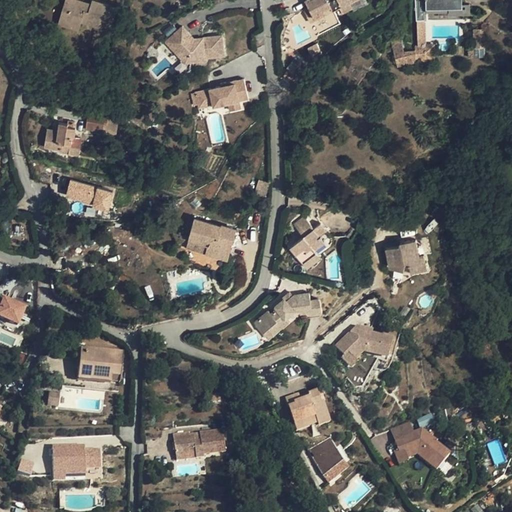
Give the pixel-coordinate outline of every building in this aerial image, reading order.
[(76,3),(76,0),(65,0),(63,9),(69,11),(66,21),(81,26),(82,21),(100,26),(100,23),(111,27),(117,7),(93,0),(92,0),(92,3),(90,8),(76,3)] [(305,0),(309,6),(316,20),(327,15),(324,10),(331,6),(334,11),(340,7),(343,13),(353,8),(350,2),(353,0),(305,0)] [(416,0),(417,21),(424,21),(427,20),(427,9),(463,8),(462,0),(416,0)] [(311,23),(316,20),(309,6),(304,9),(311,23)] [(79,30),(81,26),(66,21),(69,11),(63,9),(58,24),(79,30)] [(183,26),(166,41),(186,62),(206,60),(206,57),(225,55),(223,36),(203,37),(195,38),(183,26)] [(474,29),(474,48),(484,48),(484,29),(474,29)] [(435,45),(425,45),(425,51),(426,56),(436,56),(435,45)] [(306,67),(297,60),(289,69),(298,76),(306,67)] [(195,92),(197,104),(212,101),(213,105),(214,106),(228,103),(240,100),(249,98),(244,78),(221,83),(221,86),(195,92)] [(240,100),(228,103),(229,110),(242,107),(240,100)] [(88,114),(87,121),(107,125),(108,118),(88,114)] [(74,127),(75,121),(68,120),(68,123),(58,122),(56,133),(48,133),(46,147),(51,148),(63,150),(64,142),(72,144),(73,136),(75,136),(76,127),(74,127)] [(106,132),(107,125),(87,121),(86,129),(106,132)] [(82,138),(75,136),(73,136),(72,144),(72,146),(81,148),(82,138)] [(64,197),(108,212),(115,194),(71,178),(64,197)] [(269,183),(269,182),(260,179),(255,193),(265,197),(269,183)] [(320,235),(327,229),(321,222),(314,228),(305,216),(294,225),(304,236),(291,247),(306,266),(319,255),(315,250),(313,248),(323,240),(320,235)] [(208,244),(206,252),(228,259),(237,228),(223,223),(222,225),(195,217),(188,239),(208,244)] [(330,234),(327,229),(320,235),(323,240),(330,234)] [(186,247),(206,252),(208,244),(188,239),(186,247)] [(390,267),(404,270),(406,263),(410,263),(412,271),(427,267),(425,255),(420,256),(416,239),(400,243),(401,246),(386,249),(390,267)] [(325,242),(323,240),(313,248),(315,250),(325,242)] [(186,249),(173,246),(183,261),(186,249)] [(319,255),(306,266),(308,268),(321,257),(319,255)] [(283,297),(285,299),(285,300),(287,302),(294,296),(291,292),(290,291),(285,295),(283,297)] [(269,311),(260,318),(274,334),(289,321),(286,317),(287,317),(294,311),(294,310),(300,309),(300,312),(309,311),(309,314),(322,312),(320,299),(319,298),(318,298),(311,300),(309,292),(295,295),(294,296),(287,302),(285,300),(285,299),(284,299),(277,306),(276,306),(276,307),(278,308),(271,313),(269,311)] [(0,301),(0,316),(20,323),(27,303),(3,294),(0,301)] [(268,338),(274,334),(260,318),(255,322),(268,338)] [(357,326),(349,334),(371,341),(371,334),(372,331),(357,326)] [(349,334),(335,347),(344,356),(345,357),(349,353),(355,360),(363,352),(388,359),(393,340),(371,334),(371,341),(349,334)] [(77,379),(110,382),(110,376),(119,377),(122,352),(80,348),(77,379)] [(345,357),(344,356),(341,358),(351,369),(358,363),(355,360),(349,353),(345,357)] [(285,398),(288,408),(294,406),(292,400),(300,398),(301,401),(309,398),(308,395),(309,394),(308,390),(285,398)] [(317,391),(309,394),(308,395),(309,398),(301,401),(300,398),(292,400),(294,406),(288,408),(297,431),(318,424),(319,426),(330,422),(323,403),(321,403),(317,391)] [(58,395),(48,394),(47,405),(57,406),(58,395)] [(221,401),(220,394),(208,395),(209,402),(221,401)] [(390,430),(394,440),(414,433),(410,422),(390,430)] [(223,430),(200,433),(201,440),(195,440),(194,434),(189,434),(189,433),(173,435),(174,443),(175,450),(176,455),(195,453),(196,458),(204,457),(204,455),(226,452),(223,430)] [(422,431),(414,433),(394,440),(398,450),(399,453),(405,451),(408,459),(419,455),(437,471),(449,456),(435,444),(436,443),(422,431)] [(331,436),(308,451),(323,475),(327,474),(342,454),(331,436)] [(67,446),(66,444),(67,437),(52,437),(53,476),(64,476),(64,480),(86,480),(84,445),(78,446),(67,446)] [(399,453),(398,450),(394,451),(399,465),(408,461),(408,459),(405,451),(399,453)]
